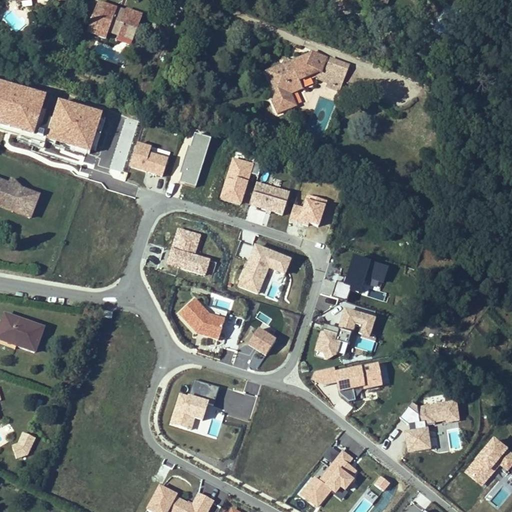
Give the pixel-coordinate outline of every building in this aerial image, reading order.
[(360,0),(383,9),(386,1),(384,0),(379,0),(379,2),(373,0),(360,0)] [(117,9),(99,2),(87,34),(105,41),(108,33),(132,43),(143,15),(127,9),(126,11),(117,8),(117,9)] [(319,74),(324,61),(312,57),(288,65),(290,70),(282,73),(280,68),(263,74),(272,98),(269,103),(274,116),(293,109),(288,96),(292,95),(296,84),(306,80),(309,74),(314,73),(319,74)] [(316,83),(321,85),(325,73),(344,80),(348,70),(324,61),(319,74),(316,83)] [(325,73),(321,85),(327,87),(340,91),(344,80),(325,73)] [(338,97),(340,91),(327,87),(326,92),(338,97)] [(129,168),(163,176),(168,156),(149,151),(151,145),(135,141),(129,168)] [(1,181),(0,180),(0,207),(13,212),(21,188),(7,178),(3,176),(1,181)] [(255,208),(282,215),(289,190),(255,181),(245,218),(252,220),(255,208)] [(38,194),(21,188),(13,212),(29,218),(38,194)] [(289,220),(318,228),(326,199),(307,194),(303,209),(293,206),(289,220)] [(196,254),(201,233),(175,227),(166,266),(206,275),(210,257),(196,254)] [(283,275),(290,257),(253,243),(237,286),(272,300),(282,275),(283,275)] [(336,281),(332,295),(346,299),(348,291),(384,301),(387,293),(380,291),(388,264),(351,253),(343,283),(336,281)] [(180,324),(219,337),(228,311),(189,298),(180,324)] [(356,331),(355,333),(369,337),(375,316),(343,307),(338,326),(356,331)] [(41,331),(1,315),(0,318),(0,337),(13,342),(12,347),(31,355),(41,331)] [(338,358),(340,341),(348,342),(350,330),(320,325),(316,350),(324,351),(323,355),(338,358)] [(246,345),(266,356),(276,337),(257,326),(246,345)] [(0,341),(12,347),(13,342),(0,337),(0,341)] [(378,361),(335,369),(340,401),(362,397),(360,388),(382,385),(378,361)] [(170,427),(217,437),(221,419),(209,417),(211,403),(190,398),(190,399),(176,397),(170,427)] [(404,429),(407,452),(437,448),(437,452),(462,449),(456,399),(404,406),(405,418),(418,416),(420,427),(404,429)] [(24,441),(27,435),(21,432),(18,439),(24,441)] [(16,444),(11,446),(15,458),(25,454),(33,438),(27,435),(24,441),(18,439),(16,444)] [(481,487),(500,467),(506,472),(511,465),(511,452),(494,436),(463,469),(481,487)] [(312,474),(298,495),(318,509),(329,491),(340,498),(359,471),(349,464),(353,459),(331,444),(320,460),(324,463),(315,476),(312,474)] [(207,511),(213,499),(197,491),(193,501),(156,484),(145,510),(149,511),(207,511)] [(502,485),(489,501),(498,508),(511,492),(502,485)]
